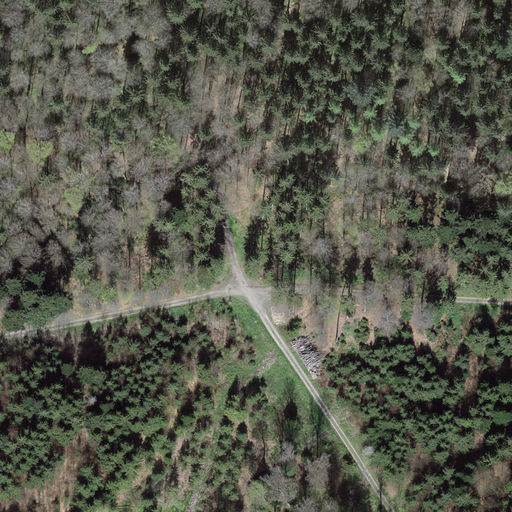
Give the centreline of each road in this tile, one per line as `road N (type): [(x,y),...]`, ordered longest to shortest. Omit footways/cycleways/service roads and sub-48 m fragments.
road 1 (track): [(393,511),(246,289),(166,0)]
road 2 (track): [(511,300),(246,289),(0,341)]
